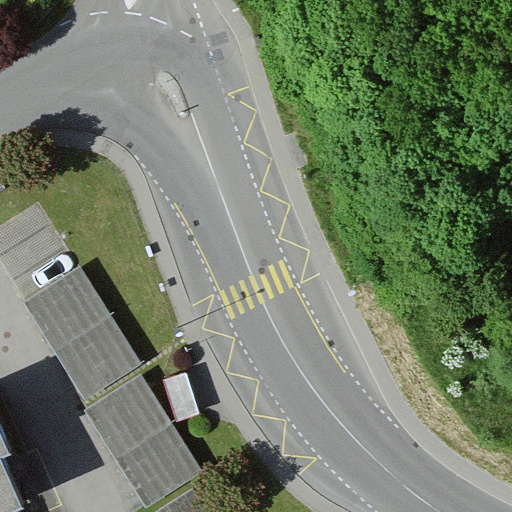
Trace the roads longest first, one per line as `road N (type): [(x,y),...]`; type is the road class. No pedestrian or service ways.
road 1 (residential): [(433,511),(345,431),(293,362),(175,87),(138,59)]
road 2 (residential): [(138,59),(68,65),(0,97)]
